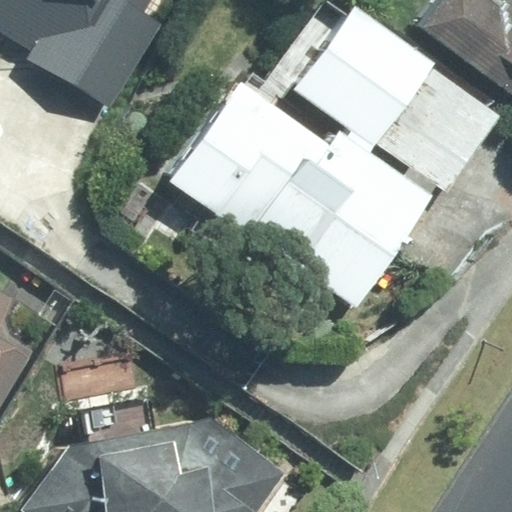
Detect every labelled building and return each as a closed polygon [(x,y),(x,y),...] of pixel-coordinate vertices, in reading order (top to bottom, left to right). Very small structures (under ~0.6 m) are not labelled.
[(137,0),(0,0),(0,33),(16,43),(9,54),(96,104),(146,19),(131,11),(137,0)] [(482,108),(325,0),(319,0),(256,92),(221,68),(150,171),(346,305),(482,108)] [(474,0),(407,0),(394,20),(511,102),(511,0),(479,0),(478,2),(474,0)] [(0,378),(14,356),(0,347),(0,378)] [(38,435),(0,492),(0,504),(12,511),(245,511),(272,472),(181,413),(132,421),(129,396),(61,406),(65,431),(38,435)]
